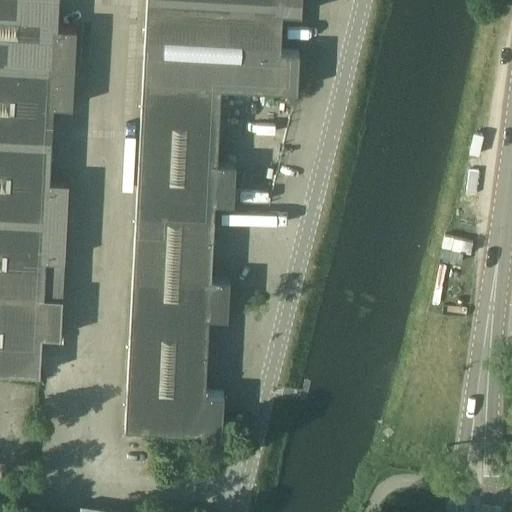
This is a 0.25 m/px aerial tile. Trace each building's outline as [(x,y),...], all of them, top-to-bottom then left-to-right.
[(0,0),(0,62),(74,67),(76,27),(57,26),(58,0),(0,0)] [(146,0),(146,5),(282,12),(301,13),(301,0),(146,0)] [(220,86),(223,86),(297,90),(298,58),(299,50),(280,49),(282,12),(146,5),(142,82),(220,86)] [(72,106),(74,67),(0,62),(0,216),(66,220),(68,180),(49,179),(53,105),(72,106)] [(217,161),(220,86),(142,82),(136,197),(215,201),(234,202),(236,162),(217,161)] [(211,276),(215,201),(136,197),(131,312),(209,316),(228,317),(230,277),(211,276)] [(66,220),(0,216),(0,371),(39,373),(41,335),(61,336),(63,296),(43,295),(45,258),(64,259),(66,220)] [(205,391),(209,316),(131,312),(125,426),(222,431),(224,392),(205,391)]
